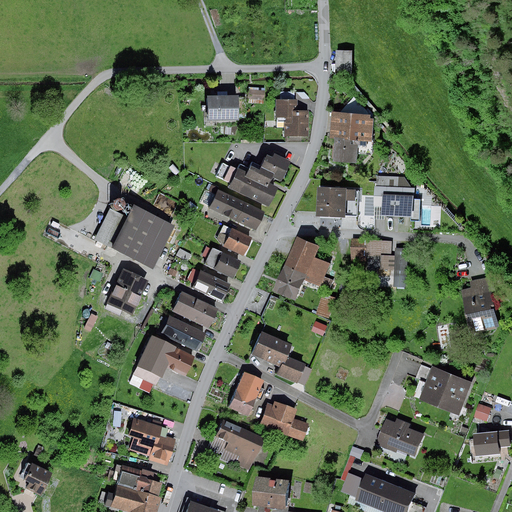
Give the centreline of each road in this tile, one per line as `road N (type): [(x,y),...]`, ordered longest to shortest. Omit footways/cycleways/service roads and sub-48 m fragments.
road 1 (residential): [(163,511),(204,383),(315,147),(323,0)]
road 2 (track): [(0,191),(112,71),(325,67)]
